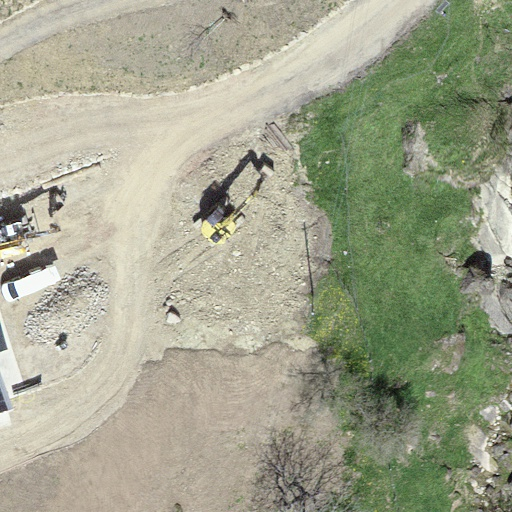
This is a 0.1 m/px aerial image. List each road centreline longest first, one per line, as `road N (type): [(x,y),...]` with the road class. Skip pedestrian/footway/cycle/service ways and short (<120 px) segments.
road 1 (track): [(0,154),(239,118),(366,51),(413,0)]
road 2 (track): [(0,55),(68,16),(122,0)]
